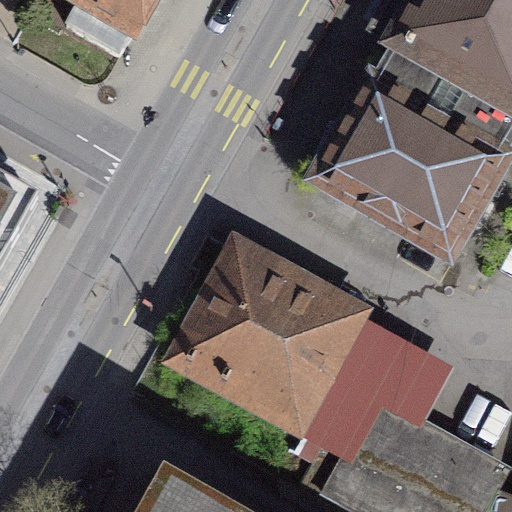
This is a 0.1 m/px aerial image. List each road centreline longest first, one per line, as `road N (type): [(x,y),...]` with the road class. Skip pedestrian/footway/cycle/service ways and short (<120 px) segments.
road 1 (primary): [(0,469),(164,181)]
road 2 (primary): [(164,181),(265,0)]
road 3 (residential): [(0,88),(164,181)]
